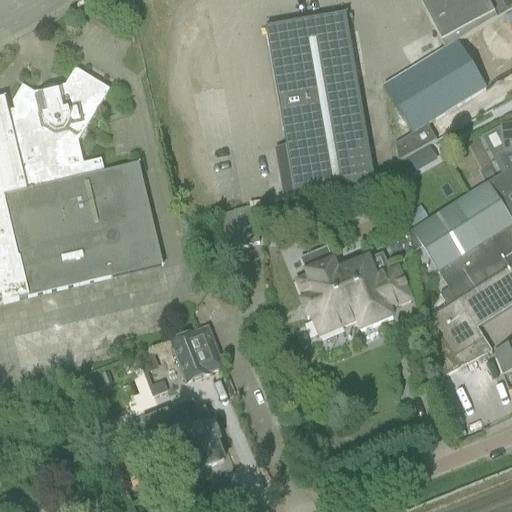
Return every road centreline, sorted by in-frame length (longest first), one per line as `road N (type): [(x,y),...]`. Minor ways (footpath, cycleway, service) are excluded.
road 1 (unknown): [(41,56),(83,47),(137,89),(186,278),(0,324)]
road 2 (residential): [(511,437),(330,511)]
